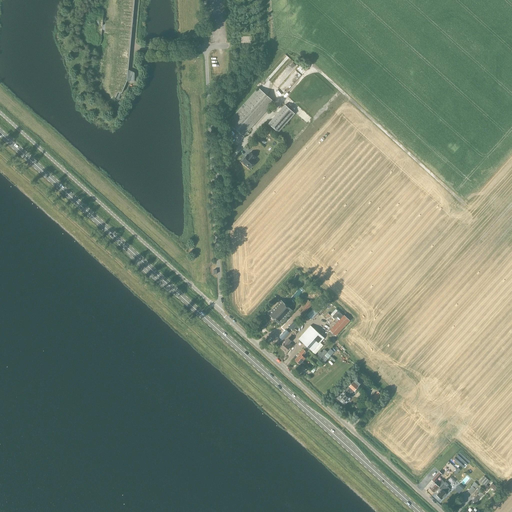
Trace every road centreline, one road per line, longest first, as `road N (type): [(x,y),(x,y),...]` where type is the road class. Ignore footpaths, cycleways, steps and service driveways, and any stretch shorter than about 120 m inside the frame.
road 1 (primary): [(419,511),(0,133)]
road 2 (track): [(0,157),(393,511)]
road 3 (unclassified): [(217,309),(203,0)]
road 4 (unclassified): [(442,511),(217,309)]
road 5 (unclassified): [(217,309),(0,112)]
